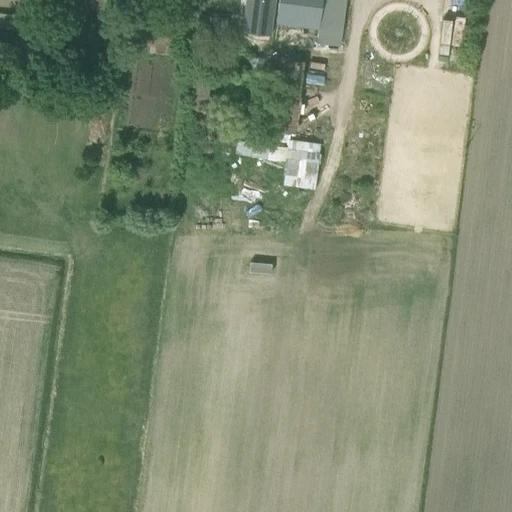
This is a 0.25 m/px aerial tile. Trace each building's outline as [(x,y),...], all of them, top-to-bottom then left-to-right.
[(246,0),(242,32),(270,36),(274,0),(246,0)] [(279,0),(276,23),(289,24),(317,28),(319,28),(319,23),(322,0),(279,0)] [(132,19),(132,56),(177,56),(177,46),(191,46),(192,26),(177,25),(177,22),(132,19)] [(49,49),(97,55),(99,31),(52,25),(49,49)] [(319,188),(323,143),(237,135),(236,155),(287,160),(284,184),(319,188)] [(178,220),(177,232),(187,233),(188,220),(178,220)]
